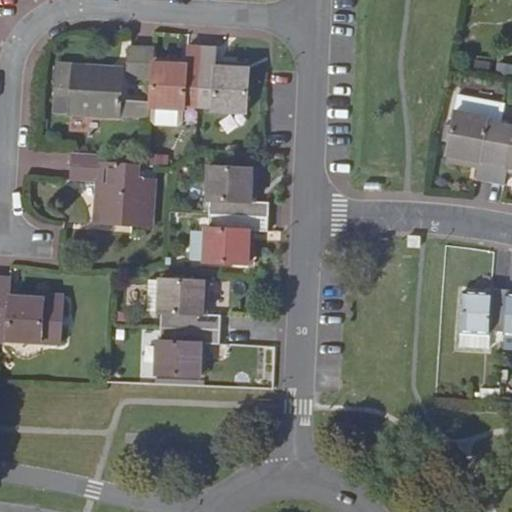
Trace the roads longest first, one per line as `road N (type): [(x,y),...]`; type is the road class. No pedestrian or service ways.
road 1 (residential): [(2,234),(11,71),(20,39),(36,21),(62,7),(315,18)]
road 2 (secondary): [(228,505),(168,508),(0,475)]
road 3 (unclassified): [(307,215),(407,215),(511,230)]
road 4 (residential): [(315,18),(307,215)]
road 5 (residential): [(307,215),(298,407)]
